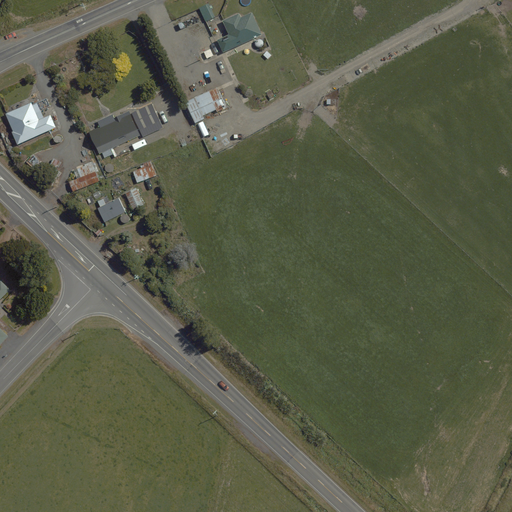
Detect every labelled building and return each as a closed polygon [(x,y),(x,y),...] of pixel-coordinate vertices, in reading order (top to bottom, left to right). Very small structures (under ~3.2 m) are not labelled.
[(200,8),(206,24),(215,20),(209,5),(200,8)] [(216,42),(222,56),(264,38),(255,16),(241,22),(238,16),(223,23),(228,37),(216,42)] [(220,111),(211,93),(186,104),(196,125),(205,121),(209,129),(218,125),(213,114),(220,111)] [(279,104),(274,94),(257,102),(261,112),(279,104)] [(4,118),(16,148),(57,131),(52,119),(46,121),(39,104),(4,118)] [(110,126),(89,134),(97,155),(142,138),(145,136),(148,143),(156,140),(154,133),(163,129),(154,105),(132,114),(133,116),(117,122),(115,117),(107,120),(110,126)] [(69,181),(72,190),(102,178),(96,164),(79,170),(82,176),(69,181)] [(133,175),(137,185),(159,176),(155,166),(133,175)] [(138,188),(125,195),(134,211),(147,205),(138,188)] [(119,200),(111,204),(108,198),(98,202),(101,208),(97,210),(104,224),(118,217),(125,214),(119,200)]
